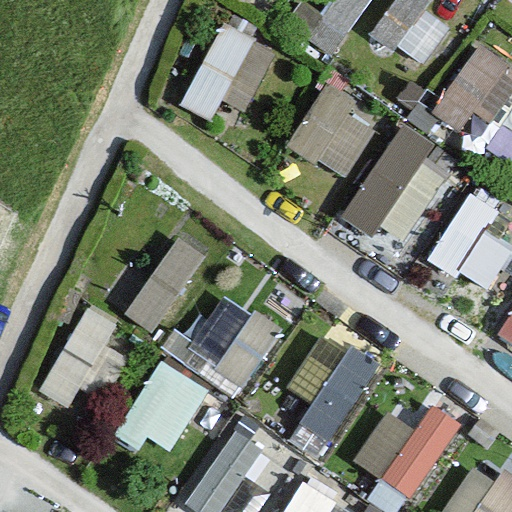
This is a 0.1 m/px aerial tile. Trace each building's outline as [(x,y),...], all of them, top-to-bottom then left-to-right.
[(333,0),(320,22),(345,37),(368,0),(333,0)] [(432,6),(436,0),(396,0),(377,27),(425,61),(454,21),(432,6)] [(185,104),(234,127),(272,44),(222,21),(185,104)] [(474,136),(511,84),(511,59),(484,39),(434,107),(474,136)] [(294,149),(354,174),(379,113),(319,88),(294,149)] [(349,222),(409,250),(456,150),(396,122),(349,222)] [(177,232),(130,313),(161,330),(207,250),(177,232)] [(224,291),(194,348),(252,379),(283,322),(224,291)] [(71,402),(119,319),(91,302),(43,386),(71,402)] [(292,385),(315,398),(294,435),(327,454),(382,361),(325,328),(292,385)] [(120,422),(169,454),(212,387),(163,356),(120,422)] [(439,401),(416,428),(394,409),(350,459),(402,503),(468,427),(439,401)] [(237,426),(188,497),(209,511),(224,511),(268,448),(237,426)] [(511,511),(511,477),(481,457),(444,511),(511,511)] [(327,511),(337,496),(304,476),(282,511),(327,511)]
